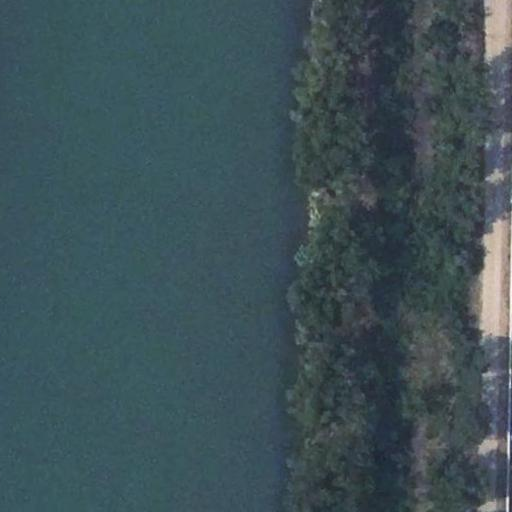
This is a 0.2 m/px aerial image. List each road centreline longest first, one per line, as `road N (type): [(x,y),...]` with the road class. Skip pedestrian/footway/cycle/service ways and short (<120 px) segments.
road 1 (track): [(488,511),(504,0)]
road 2 (track): [(357,511),(366,0)]
